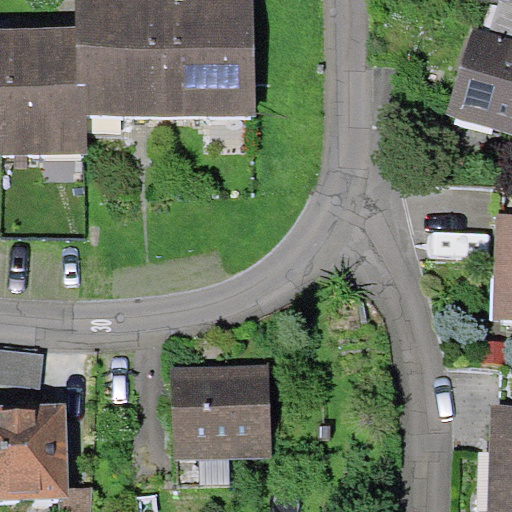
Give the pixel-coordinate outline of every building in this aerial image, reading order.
[(253,0),(76,0),(77,29),(77,94),(86,94),(86,116),(254,115),(253,0)] [(511,37),(474,25),(460,67),(445,114),(511,134),(511,37)] [(77,94),(77,29),(0,29),(0,153),(86,153),(86,116),(86,94),(77,94)] [(511,213),(497,213),(495,268),(492,317),(511,318),(511,213)] [(0,350),(0,383),(40,388),(44,355),(0,350)] [(215,366),(172,367),(174,459),(200,458),(229,458),(271,457),(269,365),(215,366)] [(68,488),(65,403),(0,405),(0,499),(60,498),(68,498),(68,488)] [(511,511),(511,407),(492,406),(489,452),(489,457),(488,509),(487,511),(511,511)] [(489,457),(489,452),(479,452),(477,508),(488,509),(489,457)] [(229,486),(229,458),(200,458),(200,487),(229,486)] [(93,511),(92,488),(68,488),(68,498),(60,498),(60,511),(93,511)]
